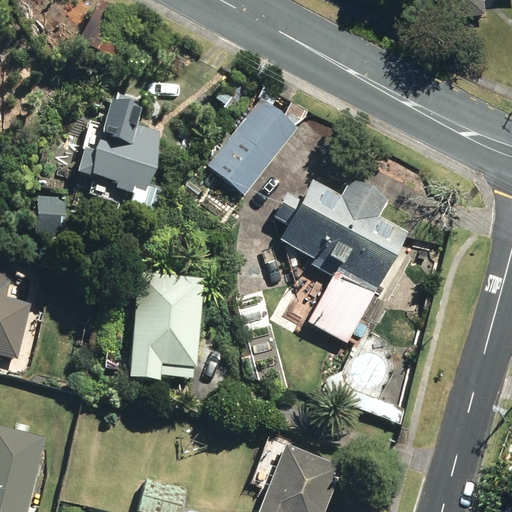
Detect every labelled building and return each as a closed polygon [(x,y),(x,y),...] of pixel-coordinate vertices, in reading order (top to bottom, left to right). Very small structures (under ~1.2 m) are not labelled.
[(459,0),(461,21),(494,18),(492,0),(459,0)] [(85,48),(118,64),(139,20),(106,4),(85,48)] [(250,91),(233,78),(217,98),(234,112),(250,91)] [(210,170),(246,198),(299,132),(263,104),(210,170)] [(124,215),(155,223),(163,193),(149,189),(163,135),(143,130),(147,114),(115,107),(106,140),(105,140),(100,156),(89,153),(83,177),(131,190),(124,215)] [(311,326),(350,347),(412,237),(382,221),(391,204),(355,185),(346,201),(317,185),(306,206),(292,198),(280,221),(294,229),(285,243),(341,273),(311,326)] [(188,191),(201,201),(205,195),(191,186),(188,191)] [(65,201),(38,199),(35,235),(62,238),(65,201)] [(0,358),(21,364),(33,309),(9,303),(15,273),(0,269),(0,358)] [(144,279),(135,384),(165,387),(165,380),(196,382),(197,373),(202,373),(209,284),(144,279)] [(211,303),(212,318),(221,317),(220,302),(211,303)] [(402,409),(353,392),(348,409),(397,426),(402,409)] [(31,429),(15,425),(14,432),(29,436),(31,429)] [(0,511),(31,511),(49,440),(0,428),(0,511)] [(265,511),(329,511),(346,472),(291,449),(265,511)] [(142,511),(183,511),(189,493),(151,483),(142,511)]
